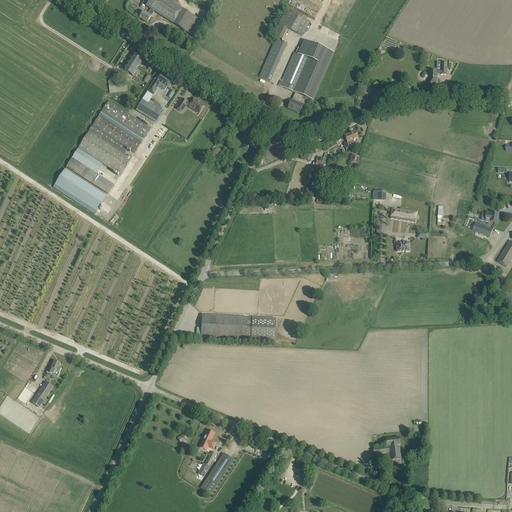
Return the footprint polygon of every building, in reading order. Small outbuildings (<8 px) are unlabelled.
[(182,9),(168,0),(149,0),(146,6),(150,9),(148,14),(144,11),(140,18),(140,19),(140,18),(145,22),(147,23),(154,12),(189,34),(198,20),(182,9)] [(286,45),(280,42),(288,28),(302,36),(309,23),(285,9),(270,38),(275,40),(259,77),(270,82),(286,45)] [(295,93),(294,96),(300,99),(301,96),(313,101),(334,53),(304,40),(298,54),(294,53),(279,86),(295,93)] [(132,57),(123,70),(124,70),(132,76),(141,63),(144,59),(135,53),(132,57)] [(437,70),(429,70),(429,75),(428,75),(427,74),(424,74),(423,75),(423,77),(424,78),(426,78),(427,77),(429,77),(429,83),(437,83),(437,74),(440,74),(440,75),(447,75),(447,62),(441,62),(440,71),(437,71),(437,70)] [(111,77),(114,79),(117,80),(120,75),(117,73),(114,72),(111,77)] [(171,81),(159,73),(155,80),(148,92),(153,95),(157,90),(157,89),(158,87),(161,89),(164,85),(167,88),(171,81)] [(110,93),(127,91),(126,81),(109,82),(110,93)] [(373,96),(376,102),(384,98),(383,95),(385,93),(384,91),(385,91),(384,89),(381,90),(380,89),(372,93),(373,96)] [(298,103),(300,99),(294,96),(292,100),(289,108),(295,110),(295,111),(299,113),(303,105),(298,103)] [(161,116),(163,112),(143,99),(136,110),(154,121),(159,114),(161,116)] [(200,113),(201,110),(204,106),(197,102),(198,101),(194,99),(191,104),(183,99),(180,103),(176,109),(181,112),(186,105),(189,107),(193,109),(193,108),(200,113)] [(79,148),(66,167),(108,194),(114,185),(97,174),(103,164),(121,175),(132,157),(129,155),(127,157),(124,155),(122,153),(126,147),(128,148),(135,153),(151,128),(109,101),(102,111),(99,115),(93,126),(89,132),(78,148),(79,148)] [(242,148),(248,152),(249,150),(250,151),(256,138),(255,138),(260,130),(253,126),(242,148)] [(358,139),(357,136),(356,131),(350,134),(353,141),(354,145),(356,145),(360,143),(358,139)] [(353,146),(354,145),(353,141),(350,134),(344,136),(347,143),(349,147),(353,146)] [(216,159),(221,151),(216,148),(211,156),(216,159)] [(311,162),(314,151),(309,149),(308,153),(306,152),(305,156),(306,156),(304,160),(311,162)] [(357,165),(359,157),(352,155),(350,163),(357,165)] [(327,165),(325,164),(317,161),(315,167),(323,169),(326,170),(327,165)] [(107,196),(65,169),(55,185),(97,212),(107,196)] [(386,200),(386,192),(373,192),(373,200),(386,200)] [(401,210),(392,209),(390,219),(415,223),(417,211),(402,208),(401,210)] [(482,214),(482,220),(486,220),(486,221),(498,223),(499,214),(487,212),(487,214),(482,214)] [(493,230),(475,223),(472,230),(490,237),(493,230)] [(511,242),(510,241),(497,262),(502,265),(507,268),(511,259),(511,242)] [(402,252),(404,252),(409,251),(409,243),(396,243),(397,252),(402,252)] [(511,302),(511,293),(501,286),(496,293),(511,302)] [(197,328),(197,337),(201,337),(206,337),(236,339),(246,339),(275,341),(275,339),(276,319),(247,317),(207,315),(202,315),(202,328),(197,328)] [(61,364),(54,361),(51,369),(52,369),(50,373),(54,374),(54,375),(58,377),(58,376),(60,372),(61,369),(59,368),(61,364)] [(48,400),(46,399),(53,387),(46,382),(33,403),(40,408),(43,404),(45,405),(48,400)] [(208,430),(200,448),(204,450),(206,451),(207,449),(208,447),(213,449),(216,443),(211,441),(211,440),(214,433),(212,432),(208,430)] [(181,443),(187,439),(184,434),(177,438),(181,443)] [(399,438),(386,439),(387,446),(373,448),(374,455),(386,454),(387,461),(401,460),(399,439),(399,438)] [(203,463),(198,474),(204,477),(216,454),(211,452),(211,453),(205,464),(203,463)] [(224,454),(201,489),(211,495),(234,460),(224,454)] [(405,466),(394,466),(387,466),(388,477),(406,475),(405,466)]
